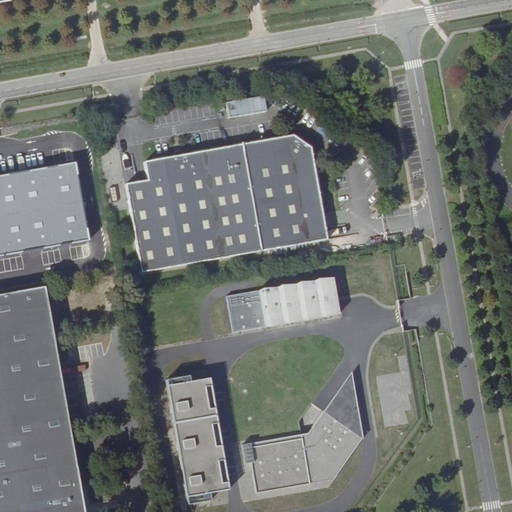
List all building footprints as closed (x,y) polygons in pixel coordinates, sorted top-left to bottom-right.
[(231,120),(270,112),(267,98),(228,106),(231,120)] [(291,135),(143,162),(147,181),(126,184),(141,273),(326,240),(309,148),(291,135)] [(73,164),(0,176),(0,255),(86,240),(73,164)] [(257,290),(226,296),(233,333),(339,313),(336,297),(332,276),(257,290)] [(83,511),(44,288),(0,296),(0,511),(83,511)] [(362,441),(349,375),(307,435),(301,436),(248,445),(240,447),(244,466),(250,465),(255,494),(332,481),(362,441)] [(163,383),(186,508),(209,504),(207,496),(227,492),(207,381),(188,384),(187,378),(163,383)]
